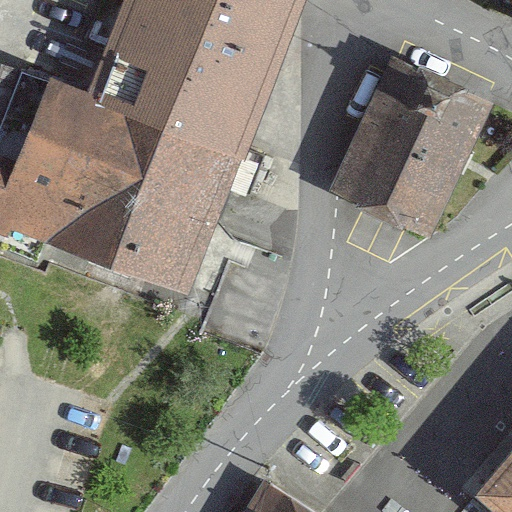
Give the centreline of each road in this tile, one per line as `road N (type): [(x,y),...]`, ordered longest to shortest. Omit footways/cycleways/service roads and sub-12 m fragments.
road 1 (residential): [(350,0),(301,377)]
road 2 (unclassified): [(301,377),(439,268),(511,222)]
road 3 (unclassified): [(191,511),(301,377)]
road 4 (residential): [(379,0),(511,68)]
